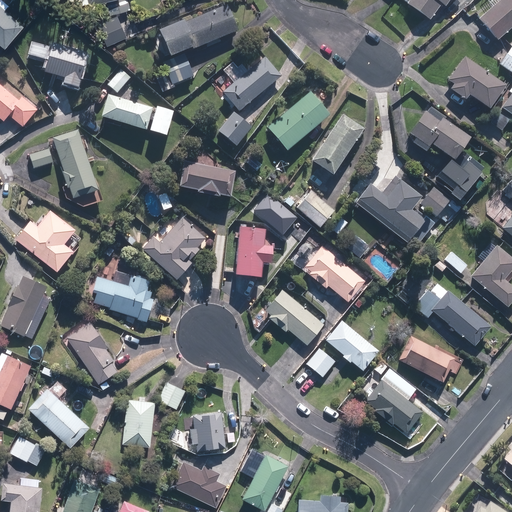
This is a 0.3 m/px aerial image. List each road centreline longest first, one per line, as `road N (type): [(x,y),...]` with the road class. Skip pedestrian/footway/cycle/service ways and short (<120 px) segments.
road 1 (residential): [(209,335),(287,406),(423,492)]
road 2 (residential): [(511,386),(423,492)]
road 3 (residential): [(384,70),(283,0)]
